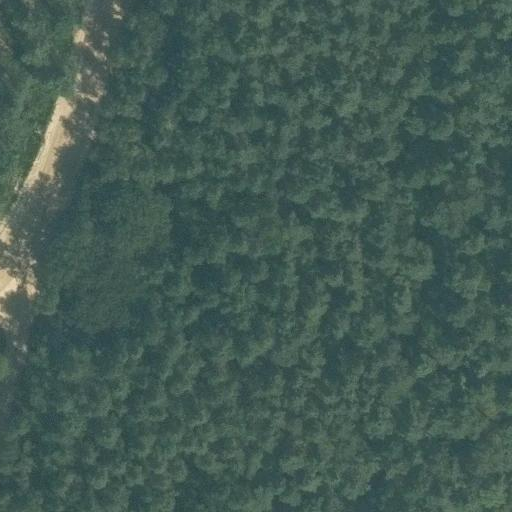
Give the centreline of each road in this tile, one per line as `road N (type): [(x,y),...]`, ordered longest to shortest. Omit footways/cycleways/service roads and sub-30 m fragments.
road 1 (track): [(102,0),(65,139),(0,278)]
road 2 (track): [(0,430),(25,305),(2,277)]
